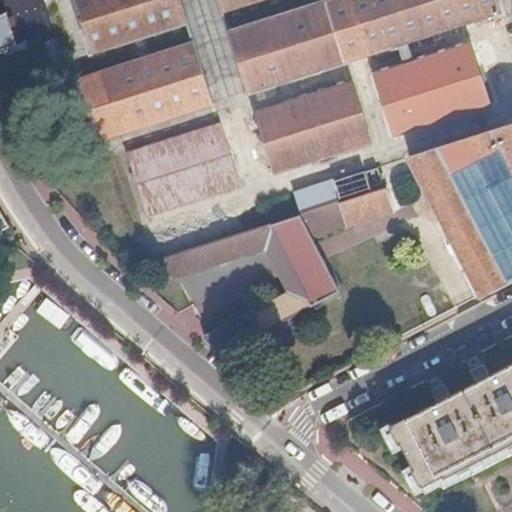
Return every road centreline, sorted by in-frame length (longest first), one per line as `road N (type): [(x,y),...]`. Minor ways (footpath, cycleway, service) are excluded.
road 1 (residential): [(0,142),(57,242),(289,442)]
road 2 (residential): [(511,307),(313,413),(289,442)]
